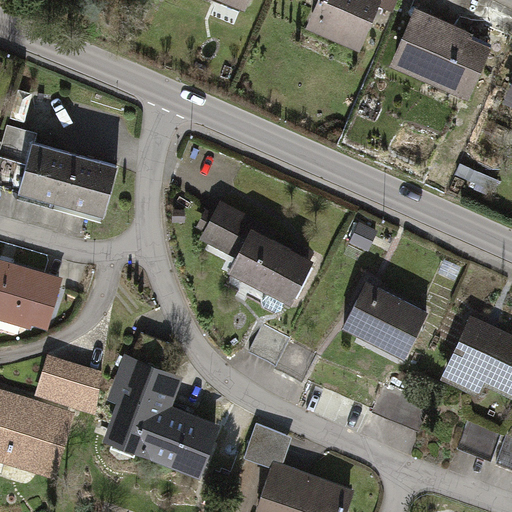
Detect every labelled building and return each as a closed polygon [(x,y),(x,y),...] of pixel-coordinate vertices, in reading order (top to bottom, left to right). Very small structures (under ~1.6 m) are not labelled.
[(199,0),(241,17),(247,0),(199,0)] [(312,0),(298,34),(353,56),(372,9),(375,2),(369,0),(312,0)] [(369,0),(375,2),(372,9),(387,15),(393,0),(369,0)] [(487,43),(484,51),(499,57),(511,26),(511,21),(479,8),(468,35),(487,43)] [(487,43),(468,35),(408,10),(383,72),(462,104),(484,51),(487,43)] [(511,76),(499,107),(511,112),(511,42),(507,53),(511,54),(511,76)] [(34,142),(36,135),(7,126),(3,143),(0,151),(0,185),(20,191),(34,142)] [(118,166),(34,142),(20,191),(104,214),(118,166)] [(226,266),(287,297),(310,251),(272,232),(275,227),(217,198),(198,236),(233,253),(226,266)] [(174,221),(186,221),(186,210),(174,210),(174,221)] [(58,282),(0,265),(0,315),(44,328),(58,282)] [(398,354),(422,307),(361,276),(337,323),(398,354)] [(511,331),(465,310),(437,373),(476,391),(481,380),(511,393),(511,331)] [(243,355),(295,386),(313,356),(261,325),(243,355)] [(175,376),(124,357),(110,396),(118,399),(104,435),(192,467),(210,420),(165,403),(175,376)] [(80,373),(40,362),(29,396),(0,388),(0,459),(1,457),(21,463),(21,470),(29,472),(34,466),(51,470),(80,373)] [(368,414),(415,432),(428,398),(381,380),(368,414)] [(287,433),(253,420),(241,453),(267,462),(268,455),(280,459),(287,433)] [(465,423),(454,451),(483,462),(494,435),(465,423)] [(490,466),(511,475),(511,438),(502,435),(490,466)] [(341,511),(352,483),(280,459),(268,455),(267,462),(253,503),(278,511),(341,511)]
